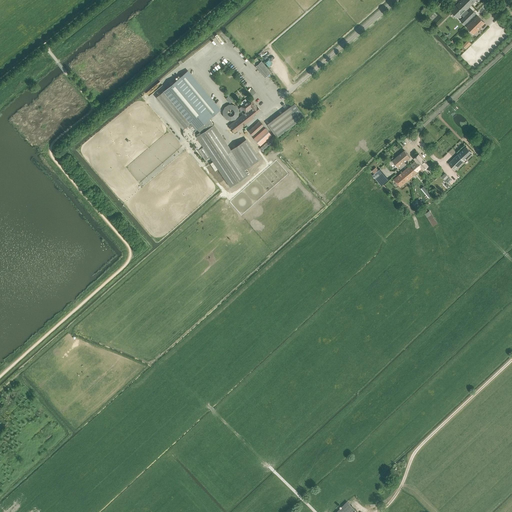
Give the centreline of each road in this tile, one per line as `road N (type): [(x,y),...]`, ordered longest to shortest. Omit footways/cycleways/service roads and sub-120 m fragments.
road 1 (unknown): [(0,390),(225,190),(190,150),(185,154)]
road 2 (track): [(173,376),(269,466)]
road 3 (track): [(321,0),(267,47),(292,89)]
